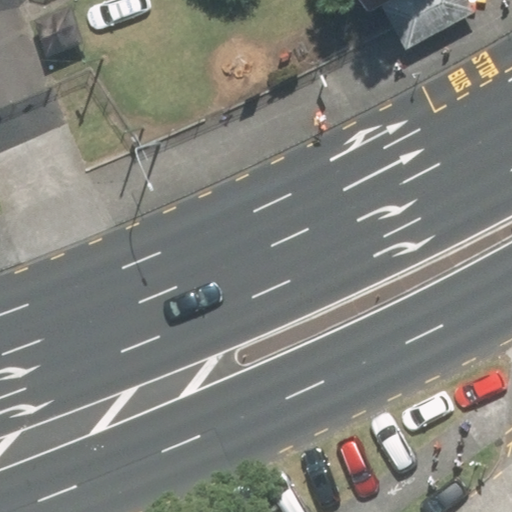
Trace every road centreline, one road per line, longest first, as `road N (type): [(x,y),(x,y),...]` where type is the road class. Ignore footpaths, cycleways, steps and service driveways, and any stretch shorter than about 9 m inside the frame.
road 1 (primary): [(0,405),(511,130)]
road 2 (primary): [(511,291),(233,423),(0,475)]
